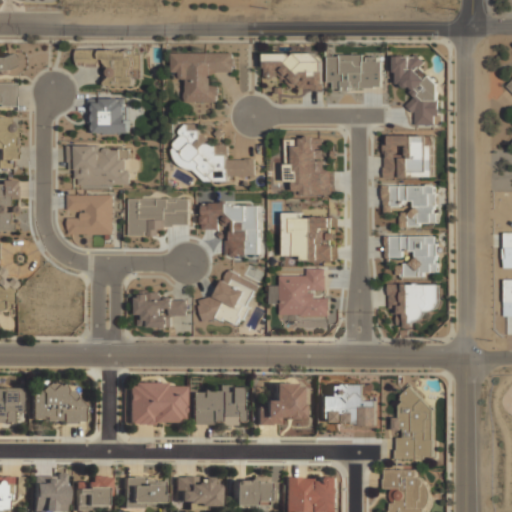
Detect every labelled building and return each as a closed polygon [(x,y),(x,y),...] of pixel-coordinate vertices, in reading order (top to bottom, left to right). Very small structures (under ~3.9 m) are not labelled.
[(139,85),(139,48),(76,48),(76,65),(105,65),(105,85),(139,85)] [(235,51),(173,52),(173,73),(184,73),(184,101),(220,101),(220,85),(213,85),(213,72),(235,71),(235,51)] [(265,52),(265,77),(321,77),(321,52),(265,52)] [(328,53),(328,88),(381,89),(381,54),(328,53)] [(436,81),(429,81),(429,69),(423,69),(423,55),(395,56),(395,86),(411,86),(412,125),(435,125),(435,116),(437,116),(436,81)] [(14,83),(0,83),(0,69),(11,69),(11,56),(0,56),(0,105),(14,105),(14,83)] [(93,99),(94,133),(129,132),(128,99),(93,99)] [(0,168),(14,168),(13,127),(5,127),(5,117),(0,117),(0,168)] [(255,176),(255,159),(228,159),(228,144),(204,144),(204,123),(181,123),(181,139),(174,139),(175,159),(206,180),(255,176)] [(433,135),(383,135),(383,177),(433,177),(433,135)] [(332,167),(324,167),(324,137),(286,137),(286,183),(295,183),(295,195),(332,195),(332,167)] [(129,184),(129,145),(67,145),(68,166),(76,166),(77,185),(129,184)] [(15,199),(15,179),(0,179),(0,231),(7,231),(7,199),(15,199)] [(399,226),(437,226),(436,184),(382,184),(382,214),(399,214),(399,226)] [(113,193),(67,193),(67,234),(113,234),(113,193)] [(130,235),(148,235),(148,236),(160,236),(160,230),(168,230),(168,225),(189,225),(189,198),(130,198),(130,235)] [(259,255),(258,203),(202,205),(203,229),(218,229),(218,238),(225,238),(226,255),(259,255)] [(285,213),(284,260),(332,261),(333,215),(285,213)] [(438,276),(438,234),(385,235),(385,259),(396,259),(396,276),(438,276)] [(281,316),(328,316),(329,268),(305,268),(305,277),(281,277),(281,286),(271,286),(271,303),(281,303),(281,316)] [(0,308),(9,309),(10,277),(0,277),(0,308)] [(440,313),(440,283),(388,282),(387,314),(397,315),(397,326),(418,327),(418,312),(440,313)] [(137,328),(171,328),(171,317),(187,317),(187,300),(160,300),(160,291),(137,291),(137,328)] [(186,382),(127,382),(127,424),(186,424),(186,382)] [(271,383),(272,403),(256,403),(256,422),(303,421),(302,382),(271,383)] [(80,422),(80,391),(65,391),(65,383),(41,383),(41,391),(31,391),(31,422),(80,422)] [(21,413),(22,384),(0,384),(0,423),(13,423),(13,413),(21,413)] [(376,423),(376,400),(363,400),(363,384),(328,385),(328,396),(319,396),(320,424),(376,423)] [(191,425),(244,425),(244,385),(203,385),(203,393),(191,393),(191,425)] [(433,407),(420,407),(420,390),(399,390),(400,416),(394,416),(394,430),(397,430),(398,459),(434,458),(433,407)] [(390,489),(389,511),(428,511),(428,479),(418,479),(418,469),(384,469),(384,489),(390,489)] [(65,474),(32,474),(32,511),(65,511),(65,474)] [(0,510),(4,510),(4,499),(22,499),(22,475),(0,475),(0,510)] [(75,509),(111,509),(111,475),(85,475),(85,486),(75,486),(75,509)] [(122,476),(122,507),(163,507),(163,483),(152,483),(152,476),(122,476)] [(218,476),(175,476),(175,506),(218,506),(218,476)] [(232,505),(268,505),(268,476),(232,476),(232,505)] [(284,478),(284,511),(336,511),(336,478),(284,478)]
